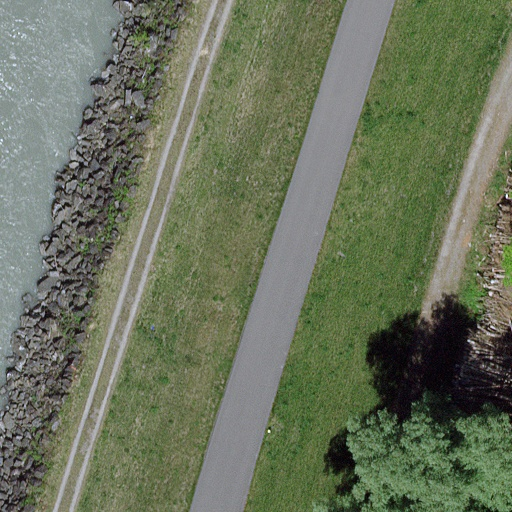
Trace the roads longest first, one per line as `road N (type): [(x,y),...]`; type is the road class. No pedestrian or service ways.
road 1 (track): [(85,511),(237,0)]
road 2 (track): [(511,83),(492,113),(367,511)]
